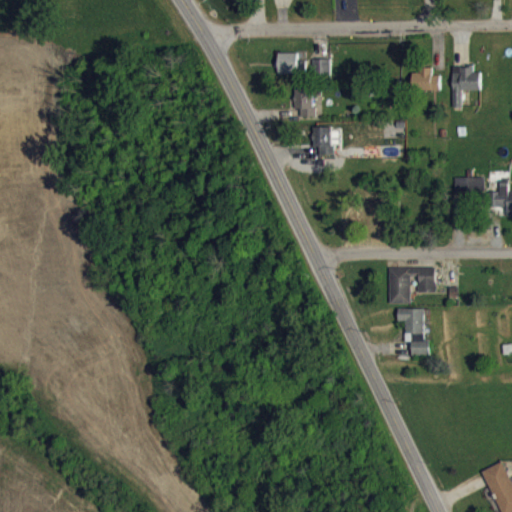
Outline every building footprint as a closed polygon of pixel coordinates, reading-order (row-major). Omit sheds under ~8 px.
[(279,63),(279,84),(307,83),(307,62),(279,63)] [(332,85),(332,69),(314,69),(314,85),(332,85)] [(453,75),(454,117),(463,117),(463,100),(482,100),(482,82),(475,82),(475,75),(453,75)] [(433,79),(413,79),(413,100),(441,100),(442,85),(433,85),(433,79)] [(315,98),(296,99),(296,119),(302,119),(302,127),(315,126),(315,98)] [(321,157),(320,164),(336,165),(338,138),(316,136),(314,157),(321,157)] [(486,187),(458,187),(459,204),(487,204),(486,187)] [(374,230),(374,215),(349,216),(349,231),(374,230)] [(390,278),(391,313),(412,313),(412,286),(419,286),(420,303),(438,302),(437,277),(390,278)] [(425,318),(399,318),(399,331),(406,331),(406,351),(413,351),(412,365),(431,365),(431,350),(425,349),(425,318)] [(484,480),(498,511),(511,511),(511,487),(504,471),(484,480)]
